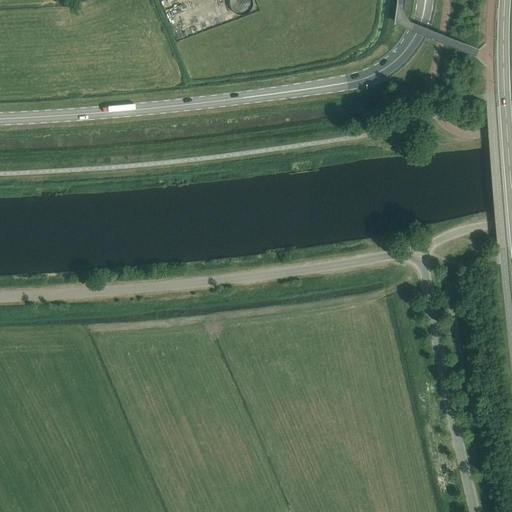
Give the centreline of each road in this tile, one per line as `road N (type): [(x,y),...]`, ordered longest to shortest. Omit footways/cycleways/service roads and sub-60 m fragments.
road 1 (secondary): [(421,19),(390,65),(346,83),(0,119)]
road 2 (unclassified): [(419,248),(249,277),(0,296)]
road 3 (unclassified): [(472,511),(419,248)]
road 4 (tertiary): [(511,196),(504,0)]
